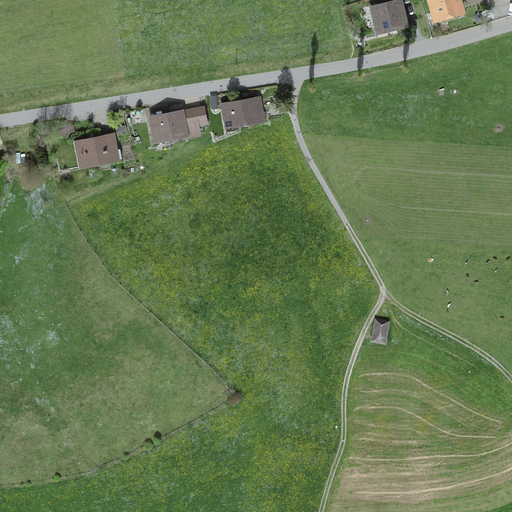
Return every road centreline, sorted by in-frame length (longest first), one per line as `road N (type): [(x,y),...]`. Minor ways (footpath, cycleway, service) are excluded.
road 1 (unclassified): [(0,120),(343,66),(511,22)]
road 2 (track): [(324,511),(342,444),(343,384),(382,290),(300,143),(292,110),(300,74)]
road 3 (track): [(511,378),(382,290)]
